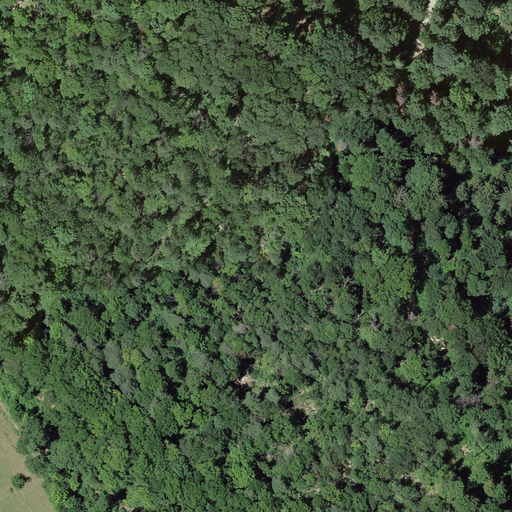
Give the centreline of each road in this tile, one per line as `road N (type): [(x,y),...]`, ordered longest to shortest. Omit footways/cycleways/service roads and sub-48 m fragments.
road 1 (track): [(511,344),(448,347),(413,310),(415,75),(432,0)]
road 2 (track): [(0,298),(227,511)]
